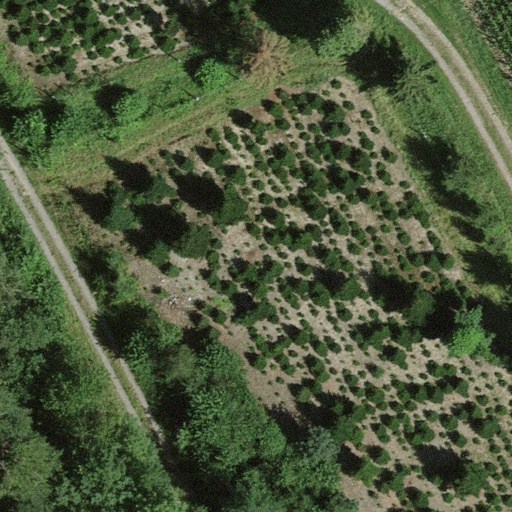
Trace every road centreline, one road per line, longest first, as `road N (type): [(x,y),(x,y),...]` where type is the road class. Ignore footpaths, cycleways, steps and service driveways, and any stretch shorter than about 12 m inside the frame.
road 1 (track): [(0,156),(151,430),(187,511)]
road 2 (track): [(367,0),(447,62),(511,174)]
